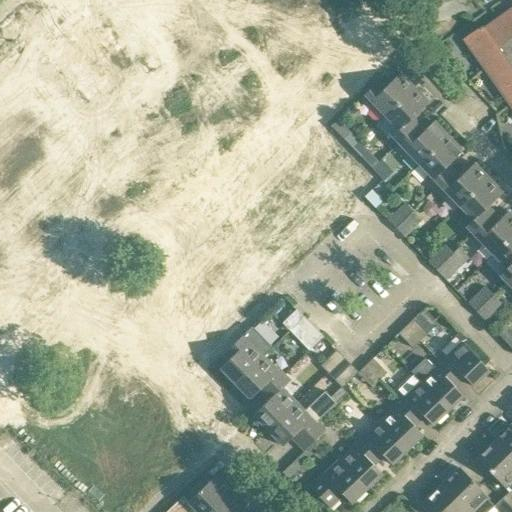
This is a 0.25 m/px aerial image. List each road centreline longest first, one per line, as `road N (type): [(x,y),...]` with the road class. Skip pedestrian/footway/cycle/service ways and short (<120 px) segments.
road 1 (residential): [(511,382),(370,511)]
road 2 (residential): [(311,511),(246,446),(233,459),(273,511)]
